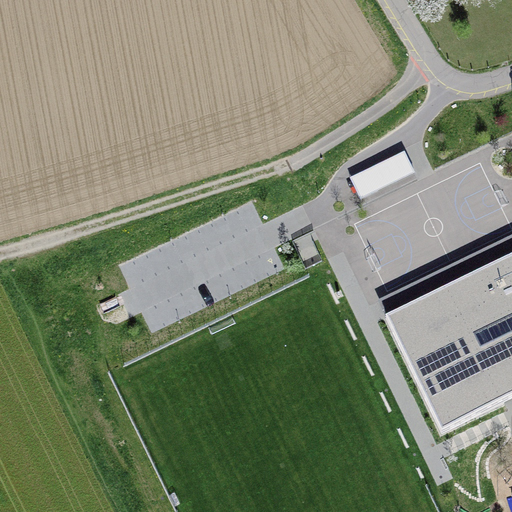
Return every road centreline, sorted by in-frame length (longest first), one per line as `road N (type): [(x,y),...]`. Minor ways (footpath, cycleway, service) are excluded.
road 1 (track): [(0,253),(289,165),(380,108),(428,60)]
road 2 (residential): [(511,75),(470,85),(444,76),(390,0)]
